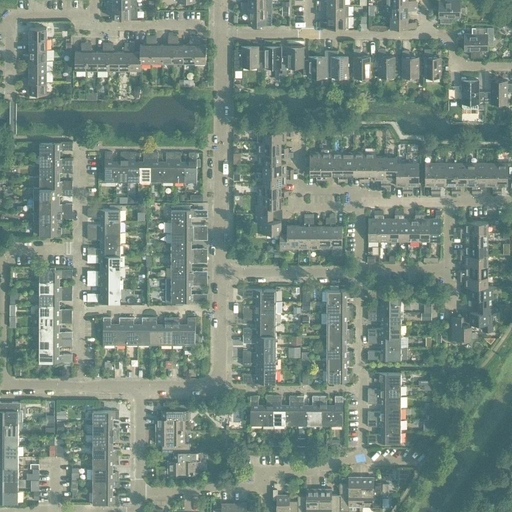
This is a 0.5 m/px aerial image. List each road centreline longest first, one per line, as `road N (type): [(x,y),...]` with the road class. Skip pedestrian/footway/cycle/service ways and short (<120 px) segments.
road 1 (residential): [(221,272),(221,34)]
road 2 (residential): [(361,461),(360,272)]
road 3 (residential): [(139,385),(218,381),(221,272)]
road 4 (residential): [(0,380),(13,389),(139,385)]
road 5 (residential): [(221,272),(360,272)]
road 6 (residential): [(260,484),(139,496)]
